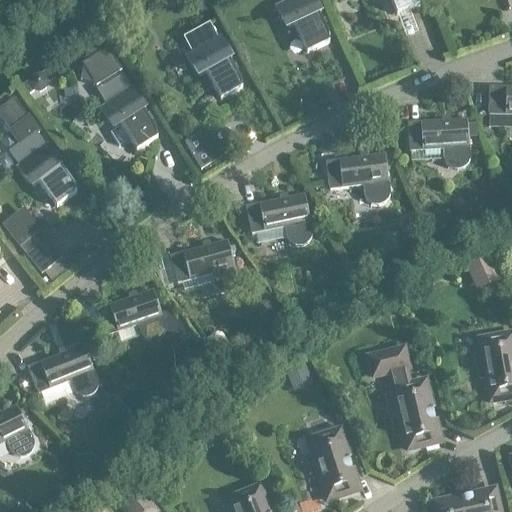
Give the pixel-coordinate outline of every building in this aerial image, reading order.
[(294,27),(307,55),(329,45),(328,36),(318,16),(321,14),(314,0),(294,0),(276,9),(276,10),(277,10),(281,20),(289,29),(294,27)] [(390,0),(396,17),(420,8),(418,0),(390,0)] [(218,41),(209,26),(185,39),(193,54),(187,58),(187,59),(193,69),(201,77),(206,75),(221,102),(242,90),(240,82),(229,62),(232,60),(220,39),(218,41)] [(84,69),(81,80),(81,81),(94,84),(96,89),(99,87),(106,97),(103,99),(107,106),(100,111),(101,112),(107,122),(115,129),(120,127),(136,153),(157,140),(155,132),(143,113),(145,111),(133,91),(130,92),(121,78),(119,74),(121,73),(107,50),(100,55),(88,52),(85,65),(82,66),(84,69)] [(28,82),(21,86),(27,96),(34,91),(40,93),(48,88),(49,82),(57,77),(50,67),(43,72),(37,71),(29,76),(28,82)] [(511,89),(489,89),(488,117),(511,118),(511,89)] [(38,133),(13,100),(0,109),(0,115),(22,145),(10,154),(21,168),(17,170),(18,171),(25,180),(34,187),(38,184),(57,209),(77,194),(74,187),(60,168),(62,166),(48,147),(46,149),(35,135),(38,133)] [(470,160),(470,158),(469,140),(468,126),(467,121),(407,125),(409,154),(443,152),(443,161),(444,163),(444,164),(445,165),(445,166),(447,169),(448,169),(451,171),(453,172),(456,172),(459,172),(461,171),(464,170),(465,169),(466,168),(468,166),(468,165),(469,164),(469,162),(470,161),(470,160)] [(476,126),(468,126),(469,140),(477,139),(476,126)] [(225,156),(208,129),(186,143),(202,170),(225,156)] [(390,194),(390,193),(385,156),(326,164),(329,193),(362,188),(364,198),(365,200),(365,202),(366,203),(368,205),(369,206),(372,207),(373,207),(374,208),(377,208),(378,208),(380,208),(381,207),(382,207),(385,205),(387,203),(388,201),(389,200),(389,199),(390,197),(390,196),(390,194)] [(312,236),(312,233),(305,197),(246,208),(251,237),(284,230),(286,240),(287,241),(288,242),(288,243),(289,244),(291,246),(294,248),(296,249),(299,249),(300,249),(303,248),(306,247),(308,246),(309,245),(310,243),(310,242),(311,241),(312,240),(312,238),(312,237),(312,236)] [(41,231),(32,219),(12,236),(21,247),(41,231)] [(413,219),(402,225),(407,235),(418,229),(413,219)] [(62,258),(47,240),(27,256),(42,275),(62,258)] [(238,280),(237,278),(228,243),(169,258),(177,286),(209,277),(212,285),(212,287),(213,288),(213,289),(215,291),(217,293),(219,294),(220,294),(223,295),(224,295),(227,295),(229,294),(232,293),(233,292),(234,291),(236,289),(236,288),(237,287),(237,285),(238,284),(238,282),(238,281),(238,280)] [(491,255),(465,266),(476,292),(502,281),(491,255)] [(339,256),(333,258),(338,271),(345,268),(339,256)] [(265,288),(247,300),(264,327),(282,315),(265,288)] [(165,335),(166,334),(172,337),(174,343),(175,371),(203,362),(169,313),(161,316),(153,292),(96,312),(106,339),(137,328),(141,337),(141,338),(143,341),(144,341),(145,342),(147,344),(149,344),(150,345),(153,345),(156,344),(157,344),(158,344),(161,342),(162,341),(164,339),(164,338),(165,337),(165,335)] [(487,379),(491,404),(511,400),(511,336),(511,335),(480,341),(485,367),(483,370),(483,373),(484,376),(487,379)] [(215,360),(228,349),(219,338),(206,348),(215,360)] [(98,384),(97,382),(83,347),(28,370),(38,396),(69,384),(73,392),(73,393),(74,394),(75,395),(76,396),(77,397),(78,398),(80,399),(83,400),(86,400),(89,399),(90,399),(91,398),(93,397),(94,396),(95,395),(96,394),(97,392),(97,391),(98,390),(98,388),(98,387),(98,386),(98,384)] [(398,419),(399,422),(400,425),(403,427),(409,452),(440,444),(424,382),(408,386),(405,371),(409,370),(404,351),(369,359),(373,379),(390,375),(400,415),(398,419)] [(304,367),(286,375),(294,394),(313,385),(304,367)] [(129,391),(119,400),(131,415),(141,406),(129,391)] [(33,442),(33,440),(16,407),(0,415),(0,447),(5,445),(10,453),(10,455),(11,456),(12,457),(13,457),(16,459),(19,459),(21,460),(23,460),(24,459),(25,459),(27,458),(28,458),(30,456),(31,455),(32,454),(33,451),(34,450),(34,449),(34,447),(34,446),(34,444),(34,443),(33,442)] [(320,478),(328,503),(358,493),(339,432),(320,438),(324,449),(312,453),(317,467),(316,470),(316,473),(317,476),(320,478)] [(267,511),(258,488),(240,496),(244,507),(233,511),(267,511)] [(499,511),(495,492),(432,506),(433,511),(499,511)] [(123,509),(124,511),(155,511),(141,494),(123,509)]
